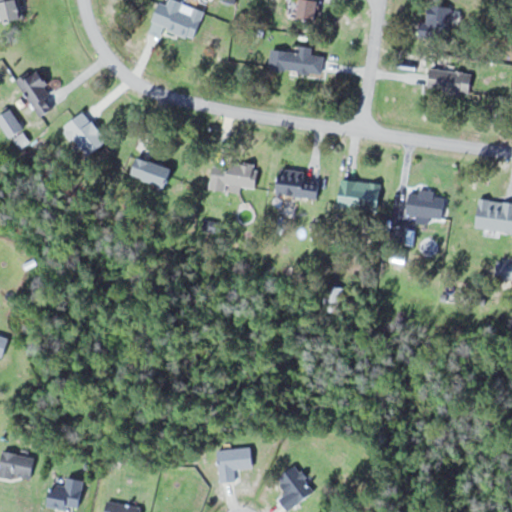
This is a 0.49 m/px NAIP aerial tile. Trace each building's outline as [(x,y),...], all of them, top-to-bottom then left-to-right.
[(26,18),(20,0),(0,0),(7,25),(26,18)] [(166,30),(198,39),(207,9),(174,0),(162,0),(153,33),(164,36),(166,30)] [(321,20),(321,0),(302,0),(303,20),(321,20)] [(424,22),(423,38),(451,40),(453,6),(430,5),(429,22),(424,22)] [(301,51),(273,49),(272,70),(325,75),(326,56),(314,55),(315,47),(302,46),(301,51)] [(475,73),(433,67),(431,89),(472,94),(475,73)] [(50,83),(38,68),(19,83),(45,116),(56,107),(42,90),(50,83)] [(21,149),(34,141),(13,109),(0,117),(21,149)] [(111,142),(87,111),(66,127),(90,158),(111,142)] [(171,187),(176,168),(140,157),(134,176),(171,187)] [(217,160),(213,190),(244,194),(245,187),(259,189),(262,166),(217,160)] [(323,183),(308,181),(310,171),(285,168),(281,193),(321,199),(323,183)] [(384,183),(343,179),(341,208),(382,211),(384,183)] [(412,189),(408,213),(445,219),(449,195),(412,189)] [(511,200),(481,199),(479,229),(511,230),(511,200)] [(499,280),(511,280),(511,262),(499,262),(499,280)] [(0,356),(5,357),(10,337),(0,334),(0,356)] [(220,450),(222,482),(238,481),(237,469),(255,468),(254,448),(220,450)] [(5,451),(1,475),(33,481),(37,457),(5,451)] [(318,492),(300,464),(280,476),(290,492),(281,497),(289,510),(318,492)] [(51,505),(81,510),(86,479),(69,476),(67,488),(54,486),(51,505)] [(142,511),(144,506),(109,500),(106,511),(142,511)]
